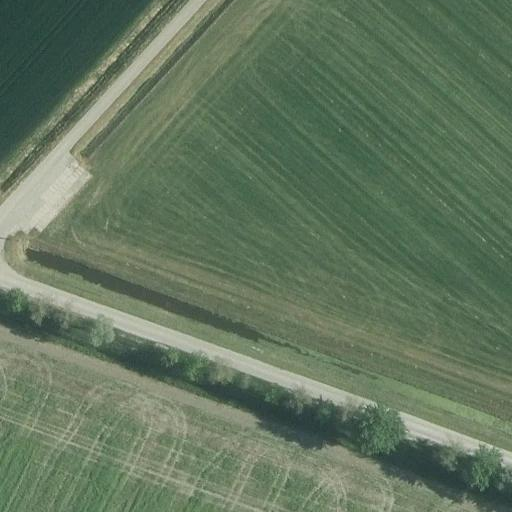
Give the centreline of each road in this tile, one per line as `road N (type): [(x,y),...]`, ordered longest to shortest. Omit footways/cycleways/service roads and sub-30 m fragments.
road 1 (unclassified): [(511,466),(0,277)]
road 2 (unclassified): [(0,217),(197,0)]
